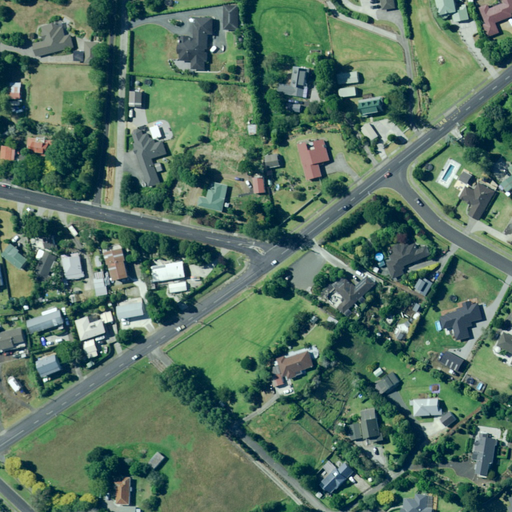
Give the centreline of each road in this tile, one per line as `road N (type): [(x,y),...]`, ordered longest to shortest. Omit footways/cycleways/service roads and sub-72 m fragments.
road 1 (unclassified): [(0,445),(269,262)]
road 2 (residential): [(269,262),(255,247),(0,190)]
road 3 (unknown): [(113,0),(99,212)]
road 4 (residential): [(511,267),(445,229),(389,169)]
road 5 (unclassified): [(389,169),(511,73)]
road 6 (unclassified): [(269,262),(389,169)]
